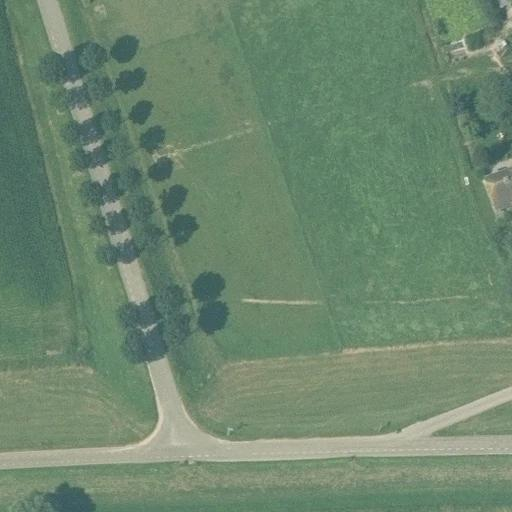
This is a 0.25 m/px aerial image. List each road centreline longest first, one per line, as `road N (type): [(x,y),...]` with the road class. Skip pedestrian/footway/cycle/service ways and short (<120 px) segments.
road 1 (unclassified): [(179,453),(45,0)]
road 2 (unclassified): [(511,454),(179,453)]
road 3 (unclassified): [(179,453),(0,465)]
